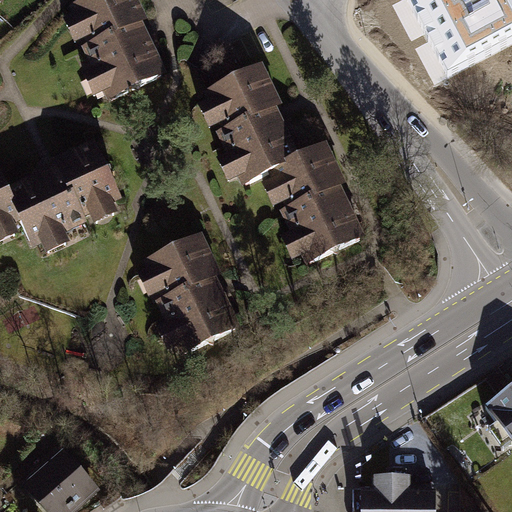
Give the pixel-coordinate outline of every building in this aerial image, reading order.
[(96,0),(66,16),(109,102),(167,73),(129,0),(96,0)] [(511,45),(511,0),(406,0),(448,79),(511,45)] [(303,163),(261,69),(202,96),(244,190),(266,180),(303,163)] [(19,210),(10,215),(23,240),(32,259),(127,213),(95,147),(9,189),(19,210)] [(367,247),(325,154),(266,180),(308,273),(367,247)] [(0,171),(0,251),(23,240),(10,215),(19,210),(9,189),(0,171)] [(136,273),(180,359),(237,330),(193,244),(136,273)] [(511,394),(481,416),(511,460),(511,394)] [(24,487),(45,511),(75,511),(96,495),(61,455),(24,487)] [(409,481),(375,481),(375,495),(363,495),(362,511),(436,511),(436,496),(409,496),(409,481)]
